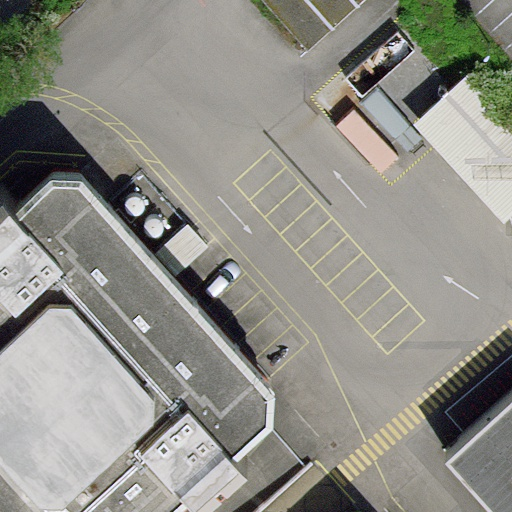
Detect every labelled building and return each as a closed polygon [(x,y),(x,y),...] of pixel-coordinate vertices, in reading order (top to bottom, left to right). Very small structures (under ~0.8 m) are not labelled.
[(263,0),(307,48),(332,26),(309,0),(263,0)] [(309,0),(332,26),(358,3),(355,0),(309,0)] [(511,120),(467,70),(422,111),(415,118),(504,217),(511,209),(511,120)] [(74,156),(49,156),(0,198),(0,511),(143,511),(189,471),(202,488),(248,446),(236,429),(270,401),(271,375),(74,156)] [(511,511),(511,392),(448,449),(503,511),(511,511)]
